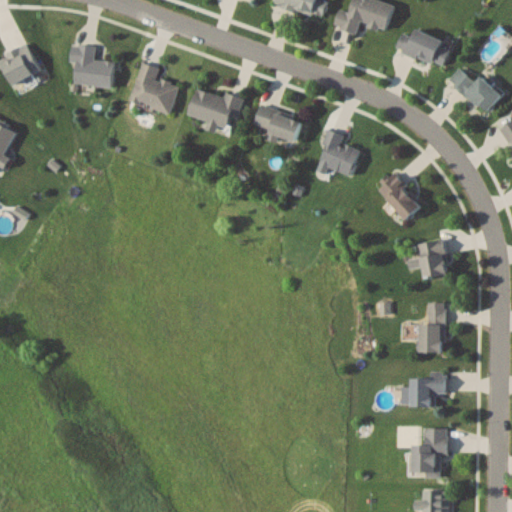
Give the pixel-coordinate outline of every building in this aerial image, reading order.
[(324,17),(329,0),(276,0),(276,4),(324,17)] [(387,29),(395,3),(384,0),(354,0),(351,11),(341,8),(335,25),(357,32),(361,21),(387,29)] [(445,41),(417,27),(412,36),(404,32),(397,46),(442,68),(451,49),(443,45),(445,41)] [(116,61),(96,59),(97,45),(73,43),(71,61),(77,62),(75,82),(114,86),(116,61)] [(181,84),(158,77),(162,67),(143,61),(131,100),(172,113),(181,84)] [(476,81),(461,68),(451,79),(487,112),(503,94),(482,75),(476,81)] [(235,129),(244,99),(198,85),(189,115),(235,129)] [(304,117),(262,105),(256,127),(298,138),(304,117)] [(18,128),(0,119),(0,167),(4,170),(11,157),(5,154),(18,128)] [(511,141),(511,120),(502,127),(511,141)] [(352,175),(362,148),(344,142),(347,134),(330,128),(317,162),(352,175)] [(379,188),(407,220),(424,204),(396,173),(379,188)] [(420,243),(426,278),(451,274),(445,239),(420,243)] [(421,323),(421,352),(447,352),(447,302),(429,302),(429,323),(421,323)] [(437,406),(437,392),(448,392),(448,377),(413,377),(412,406),(437,406)] [(449,453),(449,428),(425,427),(425,443),(414,443),(414,475),(442,475),(442,453),(449,453)] [(423,511),(422,511),(447,511),(448,489),(423,490),(423,503),(416,503),(416,511),(423,511)]
